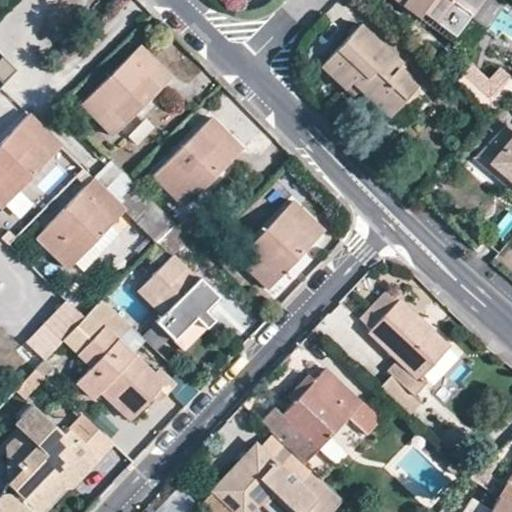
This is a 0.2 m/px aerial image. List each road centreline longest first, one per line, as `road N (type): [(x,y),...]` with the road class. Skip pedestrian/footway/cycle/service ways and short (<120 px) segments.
road 1 (residential): [(398,219),(165,465),(139,473),(103,511)]
road 2 (residential): [(245,66),(398,219)]
road 3 (residential): [(398,219),(511,326)]
